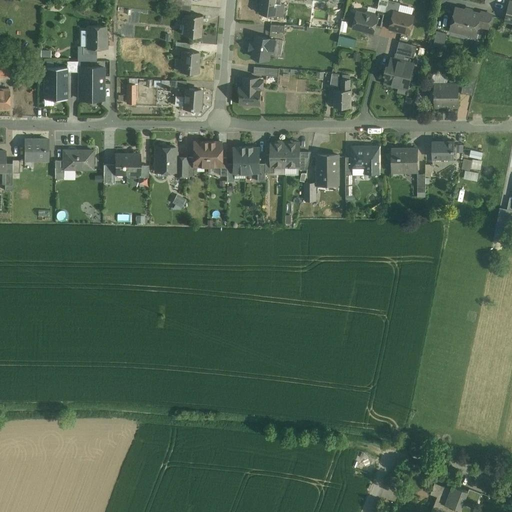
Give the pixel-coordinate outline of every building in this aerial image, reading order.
[(281,0),(261,0),(260,13),(276,15),(278,4),(281,4),(281,0)] [(400,3),(389,0),(386,12),(393,14),(394,11),(398,12),(400,3)] [(190,5),(176,4),(176,11),(189,12),(190,5)] [(480,14),(455,8),(450,29),(475,35),(477,26),(480,14)] [(376,16),(356,11),(352,28),(373,33),(375,26),(378,17),(376,16)] [(398,12),(394,11),(393,14),(390,29),(409,33),(413,16),(398,12)] [(385,14),(377,12),(376,16),(378,17),(375,26),(382,27),(385,14)] [(492,15),(481,12),(480,14),(477,26),(489,29),(492,15)] [(202,16),(184,14),(183,34),(201,36),(202,16)] [(285,25),(271,24),(270,31),(284,33),(285,25)] [(105,26),(87,26),(87,46),(87,48),(96,48),(105,48),(105,26)] [(446,37),(436,34),(433,45),(443,48),(446,37)] [(357,47),(358,39),(341,35),(339,43),(357,47)] [(275,40),(255,36),(252,57),(268,59),(270,49),(273,49),(275,40)] [(417,46),(399,42),(396,53),(414,58),(417,46)] [(96,48),(87,48),(87,46),(82,46),(82,54),(96,54),(96,48)] [(198,52),(182,51),(180,71),(197,72),(198,52)] [(414,64),(391,58),(389,66),(386,66),(384,74),(386,75),(384,83),(407,89),(409,81),(410,81),(412,80),(414,75),(412,72),(414,64)] [(8,64),(0,64),(0,76),(8,76),(8,64)] [(67,67),(44,67),(43,99),(67,99),(67,67)] [(103,67),(79,67),(79,99),(103,99),(103,67)] [(267,68),(254,67),(253,75),(266,76),(267,68)] [(279,69),(267,68),(266,76),(278,77),(279,69)] [(339,75),(332,73),(330,85),(338,87),(339,75)] [(473,77),(465,75),(461,93),(473,96),(477,78),(473,77)] [(259,78),(243,78),(243,87),(239,87),(239,104),(259,105),(260,88),(263,89),(263,81),(259,80),(259,78)] [(341,79),(341,90),(335,89),(334,107),(351,108),(351,90),(350,90),(350,79),(341,79)] [(502,82),(483,79),(483,96),(502,96),(502,82)] [(458,84),(434,84),(434,107),(458,107),(458,84)] [(9,90),(0,89),(0,108),(9,109),(9,90)] [(201,90),(185,89),(183,107),(192,108),(192,107),(200,108),(201,90)] [(502,96),(483,96),(483,115),(509,115),(510,96),(502,96)] [(48,139),(24,139),(24,160),(48,160),(48,139)] [(454,141),(432,141),(432,158),(454,158),(454,141)] [(207,142),(193,142),(193,157),(193,166),(194,166),(207,166),(207,142)] [(221,142),(207,142),(207,166),(220,166),(220,158),(221,142)] [(285,142),(271,142),(271,155),(271,166),(275,166),(285,166),(285,142)] [(299,142),(285,142),(285,166),(299,166),(299,152),(299,142)] [(166,147),(164,145),(160,144),(157,147),(155,147),(155,171),(175,171),(175,157),(176,147),(166,147)] [(368,146),(352,146),(352,157),(352,165),(369,165),(369,173),(379,173),(379,147),(368,147),(368,146)] [(239,148),(232,148),(232,163),(232,172),(234,172),(237,172),(240,174),(246,174),(246,147),(240,147),(239,147),(239,148)] [(253,148),(253,147),(252,147),(246,147),(246,174),(252,174),(254,172),(258,172),(259,172),(259,163),(259,148),(253,148)] [(484,150),(468,147),(467,157),(472,158),(482,159),(484,150)] [(418,148),(392,148),(392,168),(409,167),(409,171),(418,171),(418,148)] [(93,150),(63,150),(63,160),(63,167),(64,167),(72,167),(72,169),(93,169),(93,150)] [(311,152),(299,152),(299,166),(299,169),(307,170),(311,152)] [(140,154),(115,154),(115,164),(115,173),(139,173),(140,173),(140,165),(140,154)] [(271,155),(265,155),(265,163),(265,172),(275,173),(275,166),(271,166),(271,155)] [(338,155),(317,155),(317,183),(338,183),(338,155)] [(187,157),(175,157),(175,171),(175,175),(187,175),(187,157)] [(482,159),(472,158),(472,161),(471,168),(481,170),(482,159)] [(470,170),(471,168),(472,161),(463,159),(462,169),(470,170)] [(63,160),(55,160),(55,178),(64,178),(64,167),(63,167),(63,160)] [(115,164),(103,164),(103,182),(114,182),(115,173),(115,164)] [(149,165),(140,165),(140,173),(139,173),(139,177),(148,177),(149,165)] [(352,171),(352,173),(369,173),(369,165),(352,165),(352,171)] [(468,170),(467,178),(477,180),(478,172),(468,170)] [(352,171),(345,171),(345,199),(354,199),(354,180),(352,180),(352,173),(352,171)] [(425,174),(417,174),(417,186),(425,186),(425,176),(425,174)] [(315,183),(305,183),(305,200),(315,200),(315,183)] [(178,194),(173,202),(182,207),(187,199),(178,194)] [(99,215),(92,208),(85,215),(92,222),(99,215)] [(499,209),(496,238),(507,240),(511,211),(499,209)] [(450,490),(435,484),(431,493),(438,496),(431,511),(452,511),(454,508),(457,510),(458,509),(461,510),(468,491),(452,485),(450,490)]
